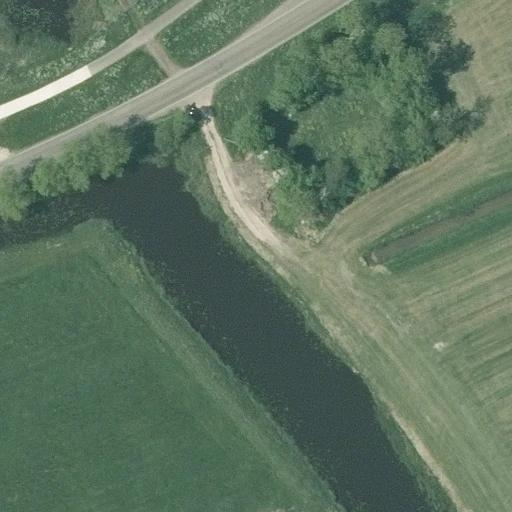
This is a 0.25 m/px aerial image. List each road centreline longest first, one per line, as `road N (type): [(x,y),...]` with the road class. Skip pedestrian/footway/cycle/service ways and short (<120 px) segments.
road 1 (secondary): [(0,177),(181,88),(329,0)]
road 2 (track): [(267,239),(232,190),(189,83)]
